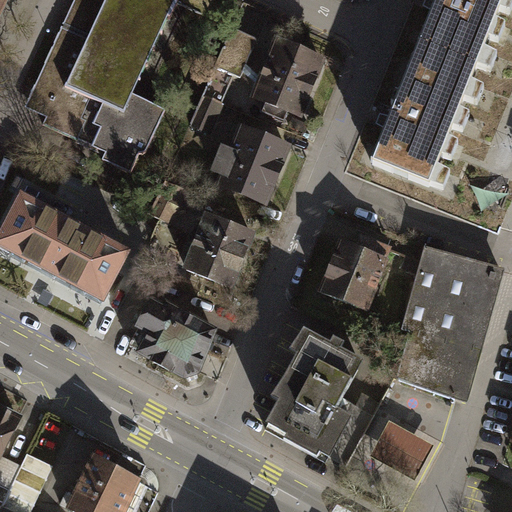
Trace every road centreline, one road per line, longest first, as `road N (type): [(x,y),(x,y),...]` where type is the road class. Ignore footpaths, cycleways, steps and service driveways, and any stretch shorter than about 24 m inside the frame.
road 1 (residential): [(210,455),(378,40)]
road 2 (primary): [(0,340),(210,455)]
